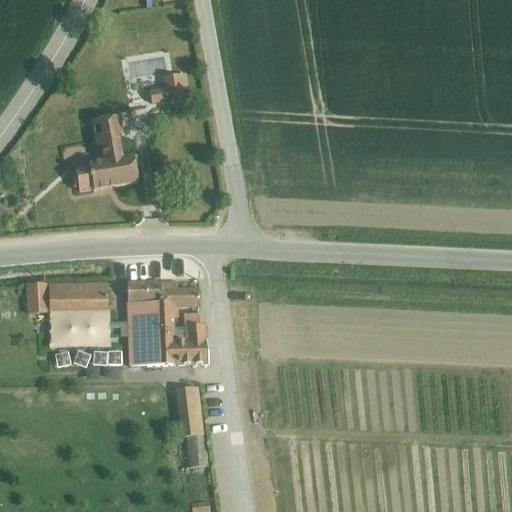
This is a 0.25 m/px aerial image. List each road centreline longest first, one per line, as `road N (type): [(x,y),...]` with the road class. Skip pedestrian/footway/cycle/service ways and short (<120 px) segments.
road 1 (residential): [(246,511),(212,245)]
road 2 (unclassified): [(244,249),(511,262)]
road 3 (residential): [(198,0),(244,249)]
road 4 (unclassified): [(0,257),(212,245)]
road 5 (tertiary): [(0,136),(84,0)]
